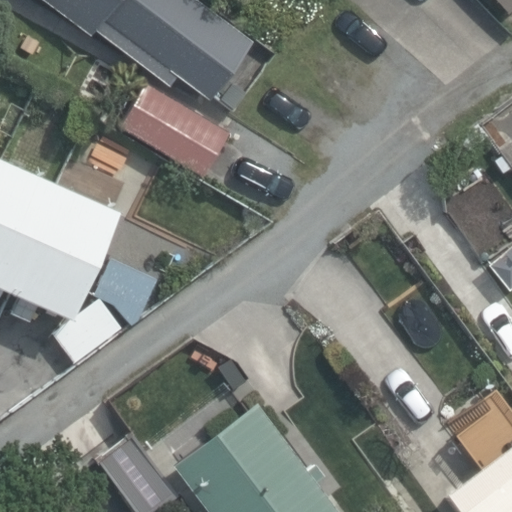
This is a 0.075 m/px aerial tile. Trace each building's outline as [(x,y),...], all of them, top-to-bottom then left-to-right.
[(251,43),(186,0),(41,0),(89,34),(104,22),(215,93),(251,43)] [(511,0),(496,0),(509,13),(511,10),(511,0)] [(225,137),(139,91),(116,133),(202,179),(225,137)] [(102,200),(0,152),(0,279),(58,306),(102,200)] [(330,511),(247,401),(165,469),(198,511),(330,511)] [(511,511),(511,437),(440,489),(455,508),(448,511),(511,511)]
